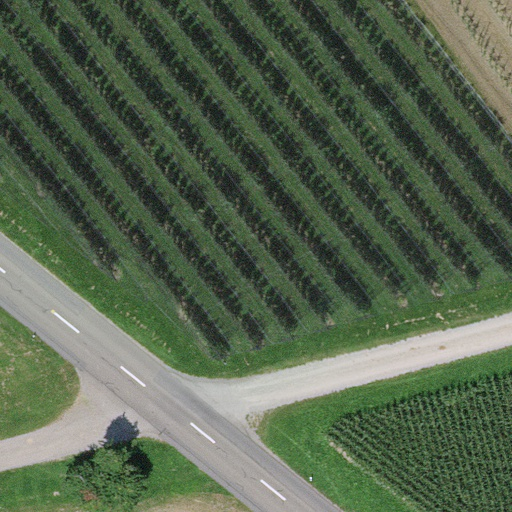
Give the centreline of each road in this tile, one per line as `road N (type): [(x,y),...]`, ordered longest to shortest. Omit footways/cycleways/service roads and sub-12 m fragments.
road 1 (track): [(0,456),(511,328)]
road 2 (tertiary): [(0,267),(301,511)]
